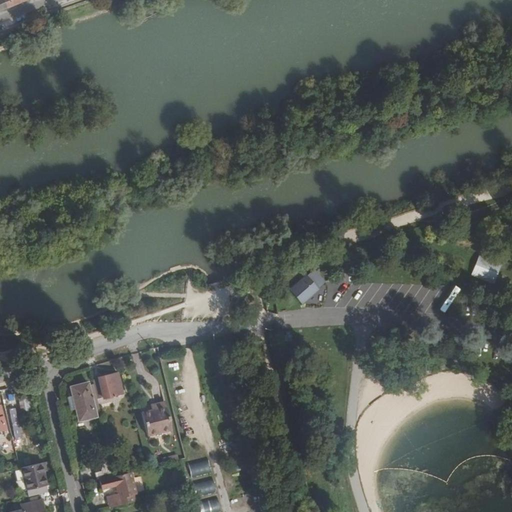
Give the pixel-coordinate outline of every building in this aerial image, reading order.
[(481,260),(475,274),(493,282),(500,267),(481,260)] [(306,273),(289,288),(302,302),(319,287),(306,273)] [(275,284),(276,295),(283,294),(281,283),(275,284)] [(117,373),(98,378),(103,398),(122,394),(117,373)] [(94,383),(98,399),(103,398),(98,378),(93,379),(94,383)] [(95,415),(88,385),(87,383),(70,388),(78,420),(96,416),(95,415)] [(95,415),(101,414),(98,399),(94,383),(88,385),(95,415)] [(151,410),(166,407),(164,401),(150,405),(151,410)] [(147,435),(171,430),(166,407),(151,410),(142,413),(147,435)] [(96,473),(97,479),(99,479),(116,475),(112,457),(99,459),(102,471),(96,473)] [(208,461),(189,463),(191,476),(210,473),(208,461)] [(46,471),(44,462),(20,468),(26,490),(47,485),(43,472),(46,471)] [(116,475),(99,479),(101,488),(116,485),(118,492),(115,493),(118,505),(135,501),(133,494),(136,493),(131,471),(116,475)] [(200,494),(215,490),(212,479),(197,483),(200,494)] [(42,511),(39,500),(19,505),(21,510),(12,511),(42,511)] [(207,511),(219,511),(218,500),(205,501),(206,511),(207,511)]
